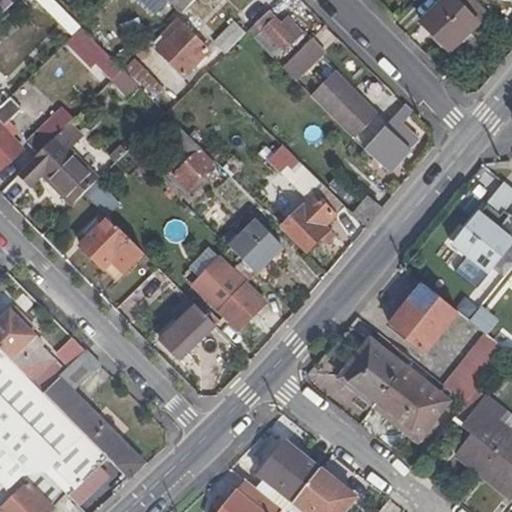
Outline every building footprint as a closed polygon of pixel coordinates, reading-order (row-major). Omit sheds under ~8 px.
[(82,28),(54,0),(32,0),(71,39),(82,28)] [(196,0),(170,0),(183,13),(196,0)] [(450,53),(489,14),(475,0),(445,0),(421,24),(450,53)] [(278,62),(307,35),(279,6),(251,32),(278,62)] [(216,43),(226,54),(246,35),(235,23),(216,43)] [(178,30),(174,26),(156,44),(161,48),(159,50),(185,76),(197,64),(199,67),(209,58),(206,55),(209,52),(183,25),(178,30)] [(19,52),(34,40),(35,40),(25,27),(0,45),(0,55),(18,78),(31,68),(29,64),(19,52)] [(299,82),(330,53),(315,38),(285,67),(299,82)] [(131,56),(120,67),(124,71),(154,101),(164,90),(131,56)] [(331,68),(308,91),(353,138),(378,113),(331,68)] [(412,112),(404,104),(393,117),(385,126),(366,149),(389,172),(409,149),(417,139),(401,125),(412,112)] [(14,118),(2,105),(0,107),(0,171),(24,151),(3,127),(14,118)] [(60,134),(74,120),(64,110),(28,145),(39,155),(60,134)] [(201,149),(184,131),(176,139),(184,148),(185,147),(194,157),(199,151),(201,149)] [(84,194),(98,180),(68,150),(72,146),(60,134),(39,155),(28,166),(19,175),(31,187),(44,174),(74,204),(84,194)] [(285,144),(268,162),(284,177),(301,159),(285,144)] [(185,147),(184,148),(164,166),(188,193),(215,167),(199,151),(194,157),(185,147)] [(504,183),(486,204),(499,215),(511,199),(511,190),(505,185),(506,185),(504,183)] [(343,208),(322,188),(280,229),(305,254),(329,230),(325,226),(343,208)] [(353,214),(367,226),(381,209),(367,197),(353,214)] [(511,232),(479,206),(449,242),(488,273),(511,242),(511,232)] [(253,213),(227,238),(233,244),(259,219),(253,213)] [(125,274),(144,254),(110,221),(82,247),(105,270),(114,262),(125,274)] [(258,224),(231,250),(258,277),(284,251),(258,224)] [(226,264),(200,290),(239,331),(267,303),(226,264)] [(424,356),(458,313),(423,285),(389,327),(424,356)] [(179,360),(215,325),(192,302),(175,318),(180,323),(161,341),(179,360)] [(10,312),(30,333),(34,330),(13,309),(10,312)] [(0,350),(44,394),(65,373),(40,348),(42,345),(30,333),(10,312),(0,322),(0,350)] [(465,405),(506,353),(484,335),(443,387),(465,405)] [(342,379),(374,405),(402,369),(370,344),(342,379)] [(100,366),(87,352),(65,373),(44,394),(53,404),(54,403),(91,440),(101,430),(100,429),(105,424),(74,392),(100,366)] [(64,499),(65,501),(105,462),(0,355),(0,434),(38,473),(64,499)] [(402,369),(374,405),(403,428),(416,413),(430,424),(445,404),(402,369)] [(480,477),(511,436),(511,434),(494,420),(501,412),(485,399),(463,426),(473,434),(454,456),(480,477)] [(416,413),(403,428),(417,439),(430,424),(416,413)] [(145,463),(105,424),(100,429),(101,430),(91,440),(129,478),(145,463)] [(0,498),(23,475),(38,473),(0,435),(0,503),(1,502),(0,501),(0,498)] [(511,494),(511,436),(480,477),(508,500),(511,494)] [(282,511),(283,511),(286,511),(292,504),(319,471),(284,442),(258,476),(270,485),(262,495),(282,511)] [(319,471),(292,504),(302,511),(345,511),(356,499),(319,471)] [(0,503),(0,511),(50,511),(64,499),(38,473),(23,475),(0,498),(0,501),(1,502),(0,503)] [(280,511),(282,511),(262,495),(245,482),(228,503),(220,497),(213,507),(218,511),(280,511)]
